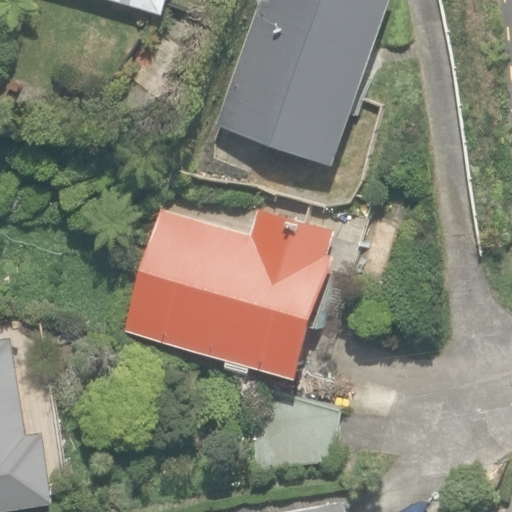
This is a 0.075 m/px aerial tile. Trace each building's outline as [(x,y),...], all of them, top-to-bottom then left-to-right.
[(124,0),(169,12),(172,0),(124,0)] [(264,0),(222,125),(339,164),(394,0),(264,0)] [(258,362),(308,376),(340,255),(334,253),(340,228),(262,207),(255,232),(163,207),(131,329),(241,358),(239,362),(257,366),(258,362)] [(0,338),(0,511),(3,511),(3,509),(57,500),(46,431),(30,434),(15,336),(0,338)] [(252,397),(255,472),(339,459),(350,395),(252,397)] [(271,511),(270,511),(354,511),(351,502),(271,511)]
